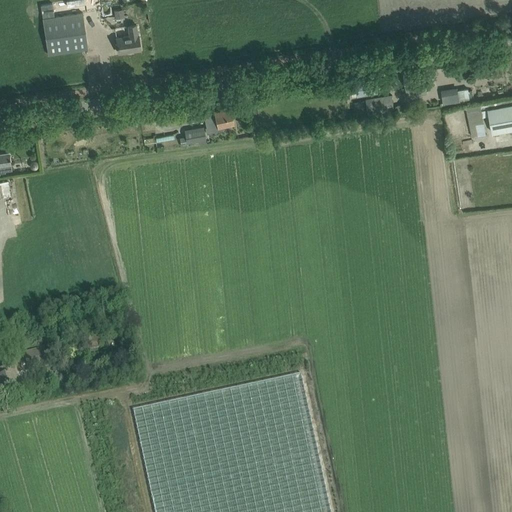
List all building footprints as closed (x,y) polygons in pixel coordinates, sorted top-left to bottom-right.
[(119,9),(114,9),(114,10),(115,17),(124,16),(123,8),(119,9)] [(82,12),(42,18),(48,54),(76,50),(88,48),(82,12)] [(129,35),(116,37),(118,52),(127,51),(127,50),(133,50),(140,49),(136,24),(128,26),(129,35)] [(404,73),(407,94),(414,93),(413,87),(426,85),(423,70),(404,73)] [(356,83),(358,96),(377,93),(375,80),(356,83)] [(468,89),(458,91),(460,99),(460,100),(470,98),(469,90),(468,89)] [(395,111),(392,95),(366,99),(369,115),(395,111)] [(480,103),(465,106),(472,136),(486,133),(480,103)] [(511,129),(511,103),(488,108),(492,133),(511,129)] [(205,126),(206,133),(223,129),(222,126),(234,123),(230,107),(214,111),(214,115),(212,115),(212,113),(204,115),(206,126),(205,126)] [(203,127),(197,128),(197,130),(186,132),(185,130),(186,136),(180,137),(181,146),(188,145),(187,142),(205,139),(203,127)] [(10,162),(8,150),(0,151),(0,163),(3,163),(4,170),(11,169),(10,162)] [(0,197),(0,198),(11,196),(8,180),(0,181),(0,197)] [(0,324),(0,335),(11,334),(9,323),(0,324)] [(16,374),(22,372),(28,371),(49,366),(45,349),(23,354),(25,360),(5,365),(6,368),(0,369),(0,371),(1,376),(0,376),(0,386),(2,395),(20,391),(16,374)] [(330,511),(302,375),(133,411),(155,511),(330,511)]
